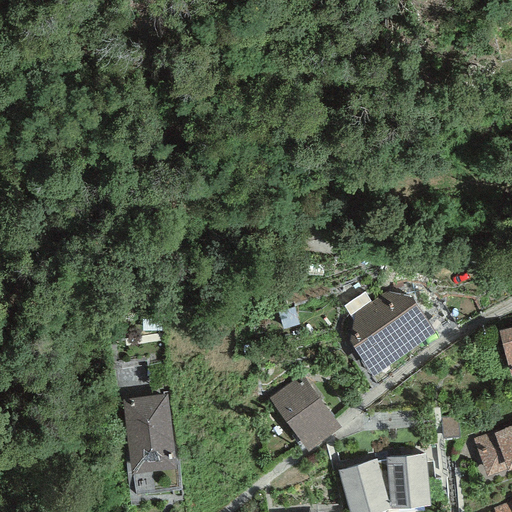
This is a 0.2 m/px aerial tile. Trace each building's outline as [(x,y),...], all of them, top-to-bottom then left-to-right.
[(386,287),(371,298),(406,346),(435,325),(411,289),(386,287)] [(406,346),(371,298),(350,311),(352,316),(350,333),(373,368),(406,346)] [(511,327),(499,331),(511,377),(511,376),(511,327)] [(300,372),(271,395),(305,439),(335,417),(300,372)] [(167,391),(122,397),(131,467),(176,462),(167,391)] [(511,426),(470,441),(481,470),(511,459),(511,426)] [(377,459),(336,470),(347,511),(349,511),(383,503),(422,500),(419,454),(377,459)] [(511,511),(511,501),(492,509),(492,511),(511,511)]
